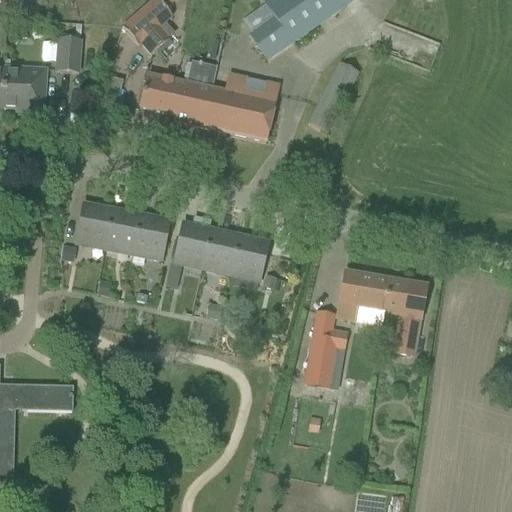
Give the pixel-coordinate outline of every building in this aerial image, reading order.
[(155,0),(121,30),(137,49),(140,47),(151,59),(169,43),(159,31),(172,20),(155,0)] [(251,35),(249,37),(268,63),(292,46),(357,0),(268,0),(263,4),(265,7),(274,19),(251,35)] [(16,27),(15,40),(32,41),(33,28),(16,27)] [(79,44),(57,42),(55,73),(77,75),(79,44)] [(326,137),(335,119),(357,76),(339,66),(307,127),(326,137)] [(45,72),(3,70),(0,112),(14,113),(14,115),(42,117),(43,97),(45,72)] [(204,120),(202,132),(264,145),(277,85),(264,82),(261,94),(242,90),(244,78),(229,74),(224,95),(210,91),(204,120)] [(172,125),(202,132),(210,91),(146,78),(138,111),(174,119),(172,125)] [(103,252),(111,213),(82,207),(78,227),(74,247),(103,252)] [(111,213),(103,252),(131,258),(139,218),(123,215),(123,216),(115,215),(115,214),(111,213)] [(144,219),(139,218),(131,258),(160,263),(164,244),(168,224),(152,221),(151,222),(144,220),(144,219)] [(201,272),(210,233),(181,227),(177,246),(172,266),(201,272)] [(215,234),(210,233),(201,272),(229,279),(238,239),(222,236),(222,237),(214,235),(215,234)] [(243,241),(238,239),(229,279),(258,285),(262,265),(267,246),(251,242),(250,243),(243,242),(243,241)] [(62,250),(60,264),(73,266),(75,253),(62,250)] [(383,315),(388,284),(387,283),(387,284),(346,277),(346,276),(344,276),(341,296),(336,320),(355,323),(357,311),(383,315)] [(167,278),(165,289),(176,291),(179,280),(167,278)] [(264,279),(262,290),(273,293),(276,282),(264,279)] [(388,284),(383,315),(399,318),(393,356),(411,359),(424,290),(422,289),(422,290),(389,284),(390,284),(388,284)] [(99,285),(96,298),(108,300),(111,287),(99,285)] [(137,298),(135,304),(145,306),(147,300),(137,298)] [(217,322),(220,308),(207,306),(204,319),(217,322)] [(317,315),(312,347),(335,351),(343,352),(346,334),(330,332),(333,318),(317,315)] [(311,350),(305,387),(328,391),(335,351),(312,347),(311,349),(311,350)] [(0,493),(13,494),(14,414),(72,415),(72,390),(0,388),(0,493)] [(309,419),(307,432),(316,433),(318,421),(309,419)]
